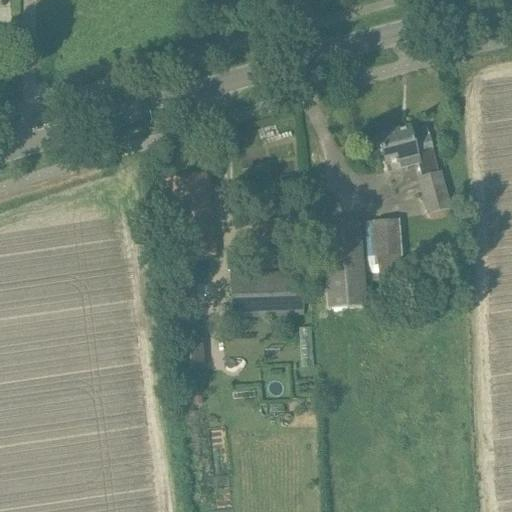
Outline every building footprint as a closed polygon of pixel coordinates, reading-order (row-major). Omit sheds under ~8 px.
[(412,142),(409,129),(378,138),(385,165),(415,157),(421,179),(416,181),(426,215),(449,209),(429,137),(412,142)] [(206,176),(165,181),(174,259),(215,254),(206,176)] [(295,240),(292,217),(252,223),(255,246),(295,240)] [(401,280),(396,221),(321,227),(328,312),(364,309),(362,283),(401,280)] [(304,317),(302,272),(229,274),(231,319),(304,317)] [(449,294),(446,280),(432,283),(436,298),(449,294)] [(191,285),(170,287),(175,331),(196,328),(191,285)] [(294,337),(264,336),(264,346),(294,346),(294,337)]
